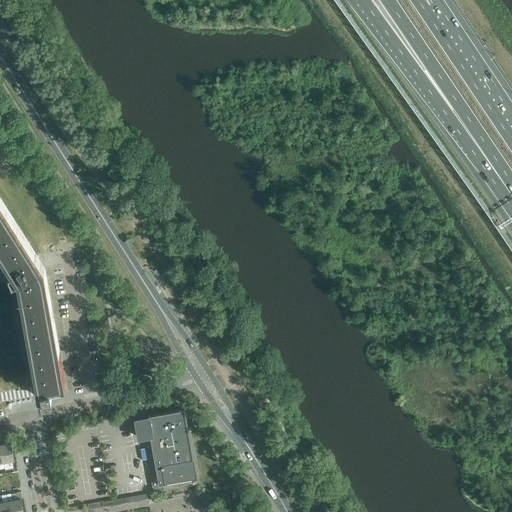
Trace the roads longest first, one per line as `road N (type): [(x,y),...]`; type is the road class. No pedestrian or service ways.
road 1 (secondary): [(0,55),(160,307)]
road 2 (motorway): [(363,0),(511,198)]
road 3 (motorway): [(388,0),(511,192)]
road 4 (motorway): [(511,127),(430,6)]
road 5 (residential): [(92,402),(67,264)]
